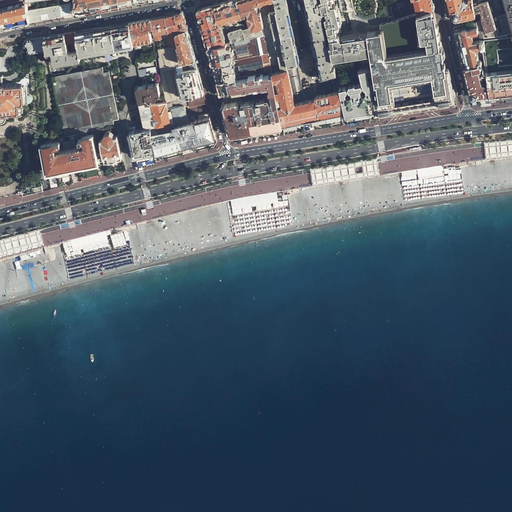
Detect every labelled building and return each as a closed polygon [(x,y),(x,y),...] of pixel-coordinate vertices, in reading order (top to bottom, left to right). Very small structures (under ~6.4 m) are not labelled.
[(75,0),(74,15),(95,11),(120,6),(119,0),(75,0)] [(229,0),(227,1),(218,3),(223,21),(238,17),(239,18),(241,17),(236,0),(229,0)] [(261,14),(258,0),(236,0),(241,17),(245,16),(245,15),(246,15),(246,14),(249,13),(253,28),(254,28),(255,31),(251,32),(251,29),(249,28),(243,29),(241,28),(229,32),(228,33),(231,42),(256,36),(265,34),(261,14)] [(258,0),(261,14),(276,10),(275,5),(270,7),(268,2),(272,1),(271,0),(258,0)] [(261,54),(265,71),(272,69),(272,68),(297,63),(299,63),(292,31),(285,0),(283,0),(281,1),(280,0),(274,0),(275,3),(275,5),(276,10),(261,14),(265,34),(269,52),(261,54)] [(302,0),(306,14),(308,22),(315,20),(315,18),(317,18),(317,20),(322,19),(324,19),(320,0),(319,1),(318,0),(302,0)] [(320,0),(324,19),(329,42),(331,47),(332,52),(332,55),(370,49),(368,34),(339,39),(338,33),(336,25),(341,24),(341,22),(336,4),(336,3),(331,5),(329,0),(320,0)] [(415,0),(418,12),(434,8),(432,0),(415,0)] [(447,0),(448,1),(451,14),(452,14),(453,17),(456,19),(459,18),(459,19),(463,18),(463,19),(476,16),(473,2),(472,0),(466,0),(447,0)] [(473,2),(476,16),(477,21),(480,39),(497,37),(497,34),(498,34),(488,0),(486,0),(478,3),(478,1),(473,2)] [(493,0),(496,10),(501,8),(498,0),(493,0)] [(0,29),(13,27),(30,23),(28,12),(26,3),(0,8),(0,29)] [(200,18),(202,27),(216,22),(215,19),(216,18),(218,18),(219,23),(223,21),(218,3),(199,9),(198,12),(200,18)] [(28,12),(30,23),(45,21),(70,15),(71,4),(28,12)] [(392,11),(394,19),(416,13),(414,4),(392,11)] [(435,12),(434,8),(418,12),(416,13),(394,19),(393,20),(389,21),(380,24),(381,30),(367,32),(368,34),(370,49),(373,67),(376,88),(377,98),(374,99),(376,110),(377,111),(386,110),(395,109),(396,108),(396,107),(395,99),(415,96),(434,93),(436,102),(447,100),(454,99),(454,96),(455,95),(454,87),(452,87),(452,85),(452,82),(451,82),(451,77),(451,74),(450,74),(449,68),(446,69),(442,46),(441,47),(440,40),(437,24),(436,20),(435,20),(434,12),(435,12)] [(183,11),(175,13),(177,21),(181,21),(182,25),(186,24),(183,11)] [(511,11),(508,12),(503,14),(497,15),(503,36),(511,34),(511,11)] [(170,14),(165,14),(169,31),(173,30),(174,32),(179,30),(177,21),(175,13),(170,14)] [(159,16),(151,17),(153,27),(156,40),(162,38),(161,33),(164,33),(165,33),(166,34),(167,34),(167,33),(167,31),(169,31),(165,14),(159,16)] [(140,19),(129,21),(133,43),(152,40),(150,28),(153,27),(151,17),(140,19)] [(315,20),(308,22),(312,41),(314,41),(315,49),(317,58),(315,58),(320,78),(332,75),(337,74),(335,66),(333,67),(332,63),(334,62),(332,55),(332,52),(330,53),(329,48),(328,43),(322,19),(317,20),(318,22),(316,23),(315,20)] [(99,26),(75,30),(77,44),(79,54),(133,43),(129,21),(111,24),(99,26)] [(181,21),(177,21),(179,30),(187,28),(186,26),(186,24),(182,25),(181,21)] [(477,21),(454,26),(456,34),(458,43),(480,39),(477,21)] [(205,37),(207,47),(226,43),(220,24),(217,25),(216,22),(202,27),(205,37)] [(180,65),(196,62),(195,60),(191,45),(187,28),(179,30),(174,32),(169,33),(167,33),(167,34),(170,47),(176,45),(180,65)] [(71,31),(65,32),(67,46),(77,44),(75,30),(71,31)] [(46,36),(44,36),(47,50),(47,52),(50,52),(52,51),(54,63),(80,58),(79,54),(77,44),(67,46),(65,32),(56,34),(46,36)] [(232,55),(233,60),(261,54),(269,52),(265,34),(256,36),(231,42),(226,43),(227,47),(230,47),(231,47),(232,48),(234,53),(233,53),(232,55)] [(511,34),(503,36),(497,37),(480,39),(491,98),(495,97),(504,96),(506,96),(511,95),(511,34)] [(44,36),(25,40),(26,41),(25,42),(25,47),(27,46),(28,53),(47,50),(44,36)] [(486,98),(491,98),(480,39),(458,43),(465,71),(470,92),(471,92),(471,93),(471,94),(471,95),(472,96),(473,96),(474,96),(477,96),(477,99),(480,99),(486,98)] [(211,61),(212,64),(233,60),(232,55),(233,53),(234,53),(232,48),(231,47),(230,47),(227,47),(226,43),(207,47),(211,61)] [(185,97),(204,92),(200,76),(196,62),(180,65),(176,45),(170,47),(167,47),(158,49),(160,57),(158,57),(162,81),(166,100),(167,99),(167,100),(185,97)] [(233,60),(212,64),(216,76),(217,81),(265,71),(261,54),(233,60)] [(346,115),(340,90),(335,91),(319,95),(316,85),(310,86),(308,87),(308,85),(302,86),(297,63),(272,68),(272,69),(276,89),(283,126),(310,121),(338,116),(346,115)] [(59,73),(57,74),(69,135),(75,133),(83,132),(96,129),(94,119),(119,114),(118,110),(109,68),(104,69),(103,64),(62,73),(59,73)] [(373,67),(367,68),(368,73),(371,72),(372,80),(370,80),(372,89),(376,88),(373,67)] [(340,90),(346,115),(359,113),(363,112),(376,110),(374,99),(372,89),(370,80),(368,73),(367,68),(359,69),(360,74),(361,74),(366,92),(363,93),(362,92),(361,88),(363,86),(362,83),(361,82),(349,85),(349,86),(350,89),(351,90),(352,90),(353,93),(352,95),(351,95),(349,95),(347,86),(346,85),(339,87),(340,90)] [(146,69),(138,70),(139,77),(147,75),(146,69)] [(265,71),(217,81),(220,92),(223,93),(267,84),(267,83),(268,83),(269,86),(268,86),(269,90),(270,90),(276,89),(272,69),(265,71)] [(56,94),(64,136),(69,135),(57,74),(52,75),(56,94)] [(339,87),(337,74),(332,75),(335,91),(340,90),(339,87)] [(146,103),(152,102),(151,98),(157,97),(156,95),(160,94),(158,82),(139,86),(137,88),(140,101),(145,100),(146,103)] [(0,84),(0,113),(0,114),(9,114),(9,112),(19,112),(18,104),(23,103),(27,103),(28,103),(29,103),(30,102),(31,102),(31,101),(32,100),(32,98),(32,97),(32,96),(31,95),(30,94),(29,94),(28,93),(27,93),(27,89),(24,86),(22,86),(22,84),(4,85),(4,84),(3,84),(0,84)] [(224,106),(230,132),(233,133),(235,134),(242,133),(269,128),(283,126),(276,89),(270,90),(271,97),(269,97),(269,96),(237,104),(237,101),(225,104),(224,106)] [(214,143),(216,137),(209,112),(196,116),(195,117),(196,120),(189,122),(186,108),(207,102),(204,92),(185,97),(167,100),(167,99),(166,100),(152,102),(146,103),(145,100),(140,101),(138,101),(139,109),(141,111),(144,124),(145,124),(146,127),(146,128),(151,127),(156,150),(157,152),(160,151),(162,157),(184,151),(183,146),(187,145),(192,143),(193,149),(214,143)] [(415,96),(395,99),(396,107),(396,108),(395,109),(436,102),(434,93),(415,96)] [(0,114),(0,113),(0,122),(0,123),(1,123),(2,122),(3,122),(4,121),(5,120),(6,119),(6,118),(6,117),(9,117),(9,114),(0,114)] [(361,121),(359,113),(346,115),(348,123),(361,121)] [(119,114),(94,119),(96,129),(115,125),(114,117),(119,117),(119,114)] [(101,151),(103,161),(110,159),(114,158),(117,157),(118,158),(122,157),(115,125),(96,129),(98,138),(101,151)] [(129,131),(135,155),(152,151),(154,150),(156,150),(151,127),(146,128),(146,127),(129,131)] [(83,132),(75,133),(77,142),(72,144),(71,141),(63,142),(64,147),(61,148),(61,150),(54,151),(52,142),(42,144),(48,172),(73,167),(77,166),(80,179),(98,175),(96,162),(99,161),(97,151),(101,151),(98,138),(95,139),(94,133),(83,136),(83,132)] [(484,143),(484,145),(486,160),(511,157),(511,137),(484,141),(484,143)] [(152,151),(135,155),(137,163),(154,158),(152,151)] [(313,186),(380,175),(377,157),(310,167),(310,169),(313,186)] [(27,190),(18,192),(18,194),(21,194),(22,196),(43,191),(42,186),(31,189),(30,186),(26,187),(27,190)] [(267,194),(233,199),(236,215),(270,209),(267,194)] [(172,200),(172,212),(184,212),(184,200),(172,200)] [(0,258),(44,247),(41,234),(40,232),(39,229),(0,239),(0,258)] [(111,235),(110,230),(61,243),(64,254),(108,242),(106,236),(111,235)] [(126,231),(109,236),(112,248),(126,244),(125,241),(128,240),(126,231)] [(38,251),(23,255),(25,263),(29,262),(28,259),(40,256),(38,251)]
